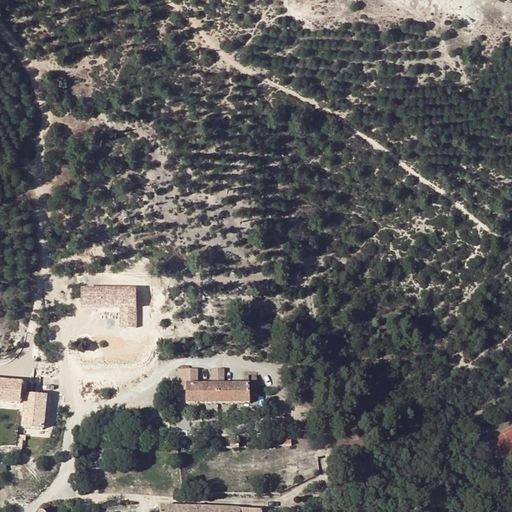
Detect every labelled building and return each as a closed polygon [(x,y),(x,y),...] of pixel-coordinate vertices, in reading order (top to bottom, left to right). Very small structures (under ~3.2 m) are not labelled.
[(122,325),(136,325),(136,288),(83,289),(83,308),(122,308),(122,325)] [(197,370),(188,370),(179,370),(176,370),(176,392),(186,392),(186,385),(197,385),(197,370)] [(210,385),(224,385),(223,370),(210,370),(210,385)] [(0,403),(23,405),(25,382),(0,379),(0,403)] [(186,392),(186,404),(247,403),(246,385),(224,385),(210,385),(197,385),(186,385),(186,392)] [(27,392),(22,427),(45,430),(49,395),(27,392)] [(277,433),(277,445),(290,446),(289,432),(277,433)] [(226,437),(226,448),(238,447),(238,437),(226,437)]
